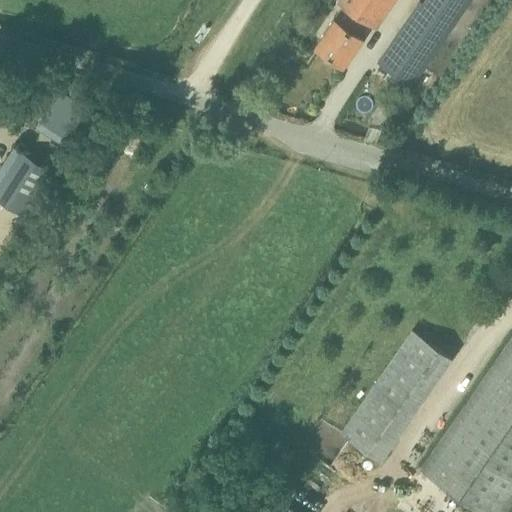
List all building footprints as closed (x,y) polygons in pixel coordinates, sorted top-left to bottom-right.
[(336,19),(334,18),(316,45),(346,65),(364,38),(353,31),(362,18),(377,28),(396,0),(341,0),(339,3),(345,6),(336,19)] [(425,0),(424,2),(421,0),(379,61),(413,85),(471,0),(425,0)] [(28,93),(14,113),(64,146),(78,126),(28,93)] [(38,183),(48,169),(21,151),(0,182),(0,199),(27,217),(46,188),(38,183)] [(344,432),(381,458),(451,355),(414,330),(344,432)] [(511,342),(425,469),(488,511),(505,511),(511,502),(511,342)]
